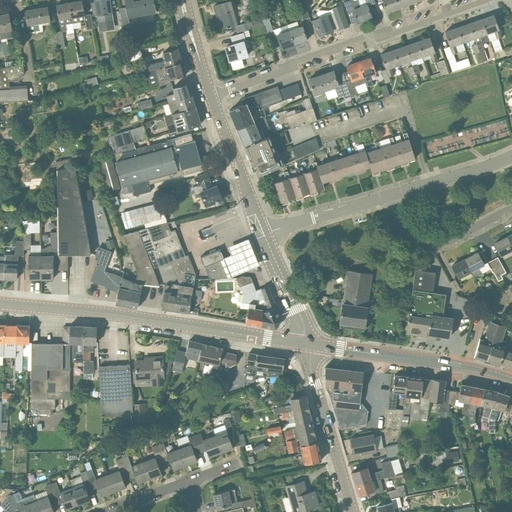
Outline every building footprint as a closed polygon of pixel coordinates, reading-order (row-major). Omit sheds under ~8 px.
[(99,22),(113,20),(108,0),(96,0),(95,0),(99,22)] [(144,0),(133,2),(132,0),(125,0),(126,8),(119,9),(121,19),(122,28),(129,26),(128,18),(155,12),(153,0),(144,0)] [(230,2),(229,0),(221,0),(223,4),(214,6),(215,11),(217,10),(219,18),(222,29),(238,25),(233,11),(230,2)] [(358,0),(353,2),(352,0),(350,0),(344,2),(348,13),(353,11),(357,23),(372,18),(367,6),(367,5),(360,7),(358,0)] [(381,0),(386,13),(399,8),(395,0),(381,0)] [(395,0),(399,8),(411,4),(409,0),(395,0)] [(69,3),(72,24),(80,22),(81,29),(86,28),(87,30),(93,29),(91,15),(84,16),(82,1),(69,3)] [(72,24),(69,3),(56,5),(59,20),(61,32),(66,31),(65,25),(72,24)] [(309,18),(304,4),(298,7),(303,20),(309,18)] [(320,36),(332,31),(340,30),(348,27),(341,6),(333,9),(334,13),(314,21),(320,36)] [(28,24),(49,21),(47,8),(32,10),(32,11),(25,12),(28,24)] [(9,14),(0,15),(0,37),(1,40),(2,48),(3,56),(9,55),(6,39),(14,38),(13,35),(9,14)] [(487,34),(494,31),(497,39),(502,38),(494,15),(482,19),(487,34)] [(272,31),(268,17),(262,19),(264,25),(267,36),(274,34),(272,31)] [(262,18),(256,20),(244,23),(246,30),(264,25),(262,19),(262,18)] [(490,41),(487,34),(482,19),(469,23),(480,52),(482,59),(483,62),(488,60),(484,51),(485,51),(482,44),(490,41)] [(471,47),(474,55),(480,52),(469,23),(457,28),(462,42),(468,40),(471,47)] [(289,31),(294,45),(307,41),(302,26),(289,31)] [(462,42),(457,28),(445,32),(453,55),(458,53),(465,50),(462,43),(462,42)] [(294,45),(289,31),(277,35),(282,49),(294,45)] [(225,47),(230,61),(247,56),(243,42),(246,42),(243,33),(231,37),(233,45),(225,47)] [(56,35),(59,49),(65,49),(62,34),(56,35)] [(430,37),(417,41),(423,56),(430,54),(433,62),(438,60),(430,37)] [(405,46),(410,61),(415,59),(423,56),(417,41),(405,46)] [(393,50),(398,65),(410,61),(405,46),(393,50)] [(139,48),(126,52),(128,61),(142,57),(139,48)] [(155,70),(162,67),(162,68),(182,62),(178,49),(163,53),(165,60),(148,66),(149,71),(153,70),(155,70)] [(398,65),(393,50),(381,55),(386,69),(381,71),(385,84),(390,82),(389,77),(394,75),(391,68),(398,65)] [(497,59),(506,55),(504,50),(495,54),(497,59)] [(370,58),(358,62),(367,87),(373,85),(369,75),(375,73),(370,58)] [(458,70),(454,58),(451,59),(448,60),(452,72),(458,70)] [(80,69),(87,68),(86,61),(79,63),(80,69)] [(162,68),(162,67),(155,70),(159,84),(160,86),(171,83),(170,80),(186,75),(182,62),(162,68)] [(367,87),(358,62),(346,67),(351,81),(347,83),(351,96),(358,94),(354,87),(365,83),(367,87)] [(437,64),(441,75),(447,73),(443,62),(437,64)] [(9,86),(9,82),(18,81),(24,74),(23,65),(0,68),(0,102),(28,101),(27,85),(9,86)] [(413,67),(416,75),(421,73),(418,65),(413,67)] [(413,67),(407,69),(410,77),(416,75),(413,67)] [(333,71),(318,76),(324,91),(334,88),(338,98),(345,96),(345,98),(351,96),(347,83),(338,86),(333,71)] [(324,91),(318,76),(309,80),(314,97),(321,95),(320,93),(324,91)] [(166,96),(168,103),(169,103),(192,95),(188,83),(173,88),(175,94),(166,96)] [(297,84),(291,86),(295,96),(301,94),(297,84)] [(383,98),(387,97),(390,96),(386,85),(380,87),(383,98)] [(285,88),(288,99),(295,96),(291,86),(285,88)] [(244,99),(245,104),(248,103),(260,130),(268,126),(265,116),(262,108),(282,101),(278,91),(277,87),(244,99)] [(285,88),(278,91),(282,101),(288,99),(285,88)] [(171,115),(181,112),(181,113),(189,111),(188,109),(195,107),(192,95),(169,103),(168,103),(171,114),(171,115)] [(139,111),(153,107),(150,100),(137,103),(139,111)] [(248,103),(245,104),(229,111),(244,146),(260,139),(264,138),(260,130),(248,103)] [(171,114),(164,116),(169,134),(177,131),(178,132),(201,124),(195,107),(188,109),(189,111),(181,113),(181,112),(171,115),(171,114)] [(285,111),(274,114),(276,117),(275,118),(277,123),(287,120),(290,129),(317,120),(312,108),(296,114),(294,110),(288,112),(285,111)] [(129,130),(133,142),(146,138),(142,126),(129,130)] [(113,148),(133,142),(129,130),(110,137),(113,148)] [(405,141),(395,144),(394,144),(400,164),(401,167),(406,165),(405,162),(415,159),(407,133),(403,134),(405,141)] [(116,163),(123,186),(126,195),(132,193),(134,196),(136,196),(139,195),(151,191),(149,185),(170,179),(184,175),(193,172),(205,169),(201,157),(200,157),(195,141),(193,141),(191,134),(136,149),(121,153),(123,161),(116,163)] [(264,138),(260,139),(244,146),(253,165),(254,165),(259,176),(283,165),(277,150),(275,151),(269,136),(264,138)] [(393,137),(389,138),(391,145),(381,149),(380,149),(386,168),(387,171),(392,170),(391,167),(400,164),(394,144),(395,144),(393,137)] [(320,149),(317,143),(315,138),(309,141),(314,152),(320,149)] [(303,143),(308,155),(314,152),(309,141),(303,143)] [(121,153),(136,149),(133,142),(113,148),(115,155),(121,153)] [(380,149),(381,149),(378,142),(375,143),(377,150),(366,153),(366,154),(370,167),(373,176),(377,175),(376,171),(386,168),(380,149)] [(297,146),(302,157),(308,155),(303,143),(297,146)] [(296,160),(302,157),(297,146),(291,148),(296,160)] [(366,151),(353,155),(359,173),(365,171),(364,169),(370,167),(366,154),(366,153),(366,151)] [(354,172),(354,175),(359,173),(353,155),(341,159),(346,175),(354,172)] [(107,192),(120,189),(111,158),(98,162),(107,192)] [(346,175),(341,159),(329,163),(335,181),(341,179),(340,177),(346,175)] [(57,170),(67,168),(65,160),(55,162),(57,170)] [(317,167),(318,166),(316,162),(312,163),(315,170),(304,173),(303,174),(310,193),(311,196),(315,195),(314,191),(324,188),(322,182),(317,167)] [(329,163),(318,166),(317,167),(322,182),(330,180),(330,182),(335,181),(329,163)] [(289,178),(295,198),(296,201),(301,199),(300,196),(310,193),(303,174),(304,173),(302,166),(298,168),(300,175),(289,178)] [(58,232),(58,265),(58,268),(68,268),(67,255),(91,255),(89,245),(75,167),(57,170),(57,215),(58,232)] [(287,171),(283,172),(286,179),(275,183),(282,205),(287,204),(286,201),(295,198),(289,178),(287,171)] [(211,188),(209,182),(210,181),(207,174),(195,179),(198,185),(193,187),(196,194),(200,192),(206,206),(222,200),(217,186),(211,188)] [(93,189),(81,191),(83,200),(95,197),(93,189)] [(167,223),(164,216),(163,212),(159,214),(156,204),(122,213),(125,228),(144,223),(146,229),(167,223)] [(41,230),(41,219),(26,220),(26,231),(41,230)] [(167,223),(146,229),(138,230),(153,269),(185,257),(175,230),(171,231),(167,223)] [(142,284),(142,285),(159,286),(153,269),(138,230),(123,235),(137,274),(135,283),(142,284)] [(58,265),(58,232),(50,232),(50,249),(41,250),(41,256),(41,279),(53,279),(53,265),(58,265)] [(31,250),(31,245),(31,233),(23,233),(23,241),(23,250),(31,250)] [(501,256),(511,250),(511,246),(507,237),(494,243),(501,256)] [(260,268),(248,239),(239,243),(229,247),(240,275),(251,271),(260,268)] [(105,242),(108,250),(115,247),(113,240),(105,242)] [(5,254),(5,257),(4,279),(17,280),(18,257),(18,256),(24,256),(23,250),(23,241),(15,241),(14,255),(5,254)] [(100,255),(95,269),(104,271),(110,252),(98,248),(96,254),(100,255)] [(209,279),(227,278),(219,261),(223,259),(219,249),(201,256),(205,267),(209,279)] [(500,276),(493,260),(487,263),(481,251),(477,253),(465,259),(471,271),(471,272),(474,278),(481,274),(490,269),(493,273),(498,282),(502,279),(500,276)] [(41,279),(41,256),(31,256),(28,256),(28,279),(41,279)] [(493,260),(500,276),(506,273),(497,258),(493,260)] [(458,278),(471,272),(471,271),(465,259),(452,266),(458,278)] [(104,271),(95,269),(91,280),(106,286),(106,287),(118,292),(122,278),(110,273),(109,274),(104,271)] [(364,326),(366,315),(370,285),(372,274),(348,270),(340,323),(364,326)] [(436,273),(415,270),(412,290),(432,293),(436,273)] [(263,311),(275,306),(271,295),(268,286),(256,291),(251,277),(242,276),(238,278),(236,278),(239,287),(243,295),(241,302),(240,308),(248,310),(249,308),(263,311)] [(142,284),(135,283),(131,282),(122,278),(118,292),(115,304),(137,309),(142,285),(142,284)] [(455,293),(461,290),(455,280),(450,283),(455,293)] [(162,309),(176,311),(179,286),(172,285),(172,287),(165,285),(162,309)] [(179,286),(176,311),(189,313),(193,288),(179,286)] [(200,303),(202,292),(194,290),(192,301),(200,303)] [(432,293),(412,290),(409,311),(443,316),(446,295),(432,293)] [(281,320),(275,306),(263,311),(249,308),(248,310),(246,323),(276,329),(281,320)] [(443,316),(409,311),(406,333),(436,338),(436,336),(449,338),(452,318),(454,319),(454,318),(443,316)] [(486,361),(498,324),(499,318),(493,316),(485,341),(479,339),(477,346),(474,357),(486,361)] [(511,347),(505,346),(506,342),(500,340),(505,326),(498,324),(486,361),(499,365),(500,364),(511,367),(511,347)] [(9,325),(5,325),(4,342),(4,355),(4,357),(16,358),(16,343),(17,325),(9,325)] [(31,371),(31,343),(29,343),(30,325),(17,325),(16,343),(16,358),(16,371),(23,371),(23,364),(28,364),(28,371),(31,371)] [(70,344),(70,343),(70,325),(69,325),(69,327),(63,327),(63,343),(31,343),(31,371),(31,409),(38,409),(38,415),(51,415),(51,409),(55,409),(56,399),(70,399),(70,344)] [(83,361),(83,351),(83,343),(83,326),(70,326),(70,325),(70,343),(77,343),(77,374),(84,374),(83,370),(83,361)] [(83,343),(83,351),(83,361),(83,370),(84,374),(92,373),(92,361),(90,361),(90,352),(92,352),(92,343),(96,344),(97,327),(83,326),(83,343)] [(171,372),(181,374),(185,358),(199,361),(202,344),(189,341),(186,353),(176,351),(171,372)] [(202,344),(199,361),(209,364),(209,367),(218,369),(218,366),(225,367),(225,371),(228,369),(234,365),(236,355),(228,353),(228,356),(221,355),(222,349),(202,344)] [(285,374),(285,372),(287,359),(248,353),(245,379),(255,381),(262,377),(282,379),(283,373),(285,374)] [(163,385),(163,377),(162,357),(151,358),(151,360),(135,361),(136,379),(152,378),(153,385),(163,385)] [(101,417),(133,415),(130,365),(98,367),(101,417)] [(334,407),(359,410),(364,372),(325,367),(325,387),(326,387),(330,395),(334,407)] [(405,394),(408,377),(394,375),(393,391),(390,391),(388,408),(395,409),(397,392),(405,394)] [(424,378),(408,377),(405,394),(405,403),(410,403),(410,402),(410,395),(420,396),(421,397),(424,379),(424,378)] [(428,399),(431,380),(427,380),(424,379),(421,397),(420,396),(419,404),(410,402),(410,403),(405,403),(404,409),(401,426),(407,426),(409,417),(410,417),(409,420),(427,422),(428,399)] [(448,402),(449,391),(444,390),(445,381),(431,379),(431,380),(428,399),(440,401),(439,407),(438,417),(442,418),(450,417),(449,412),(448,404),(448,402)] [(459,392),(449,391),(448,402),(448,404),(455,406),(463,407),(462,413),(466,414),(472,386),(461,384),(459,392)] [(484,389),(472,386),(466,414),(467,414),(474,416),(477,404),(481,405),(484,389)] [(488,417),(498,392),(484,389),(481,405),(486,407),(482,417),(483,422),(488,421),(488,417)] [(509,396),(498,392),(488,417),(488,433),(495,433),(495,420),(498,421),(502,410),(510,413),(511,406),(511,405),(506,403),(509,396)] [(274,415),(282,413),(309,407),(306,395),(290,399),(292,406),(281,409),(273,410),(274,415)] [(134,422),(146,421),(145,404),(133,405),(134,422)] [(311,419),(309,407),(282,413),(282,416),(280,416),(281,419),(283,419),(287,418),(289,424),(295,423),(311,419)] [(367,411),(359,410),(334,407),(340,428),(366,425),(367,411)] [(388,408),(385,429),(401,431),(401,426),(404,409),(395,409),(388,408)] [(232,412),(233,416),(234,420),(235,423),(245,421),(244,416),(240,417),(238,410),(232,412)] [(226,428),(232,426),(229,419),(223,421),(226,428)] [(314,431),(311,419),(295,423),(297,429),(284,432),(285,435),(286,434),(287,437),(314,431)] [(8,423),(2,423),(2,432),(1,447),(12,447),(12,440),(8,440),(8,423)] [(215,436),(221,453),(233,448),(227,431),(215,436)] [(317,442),(314,431),(287,437),(288,439),(286,439),(289,454),(298,452),(297,447),(317,442)] [(194,436),(201,453),(206,451),(209,457),(221,453),(215,436),(203,440),(200,434),(194,436)] [(377,452),(374,435),(350,439),(353,454),(365,452),(365,454),(377,452)] [(179,449),(185,466),(197,461),(195,455),(201,453),(194,436),(189,438),(191,444),(179,449)] [(297,447),(298,452),(302,451),(303,454),(296,455),(298,465),(321,461),(317,442),(297,447)] [(185,466),(179,449),(167,453),(163,443),(158,445),(164,462),(169,460),(173,470),(185,466)] [(118,445),(120,452),(127,451),(125,444),(118,445)] [(387,458),(397,456),(398,444),(385,447),(387,458)] [(164,462),(158,445),(151,448),(155,457),(143,462),(149,479),(162,474),(158,464),(164,462)] [(447,463),(458,461),(457,451),(445,453),(447,463)] [(149,479),(143,462),(131,466),(128,456),(122,458),(124,465),(129,480),(135,477),(137,483),(149,479)] [(116,461),(118,467),(124,465),(122,458),(116,461)] [(370,475),(367,468),(351,473),(355,484),(373,478),(374,481),(380,479),(380,480),(395,476),(390,460),(381,463),(383,470),(370,475)] [(92,469),(86,472),(93,490),(98,488),(101,496),(114,492),(107,475),(95,479),(92,469)] [(120,470),(107,475),(114,492),(126,487),(120,470)] [(72,488),(78,505),(90,500),(87,492),(93,490),(86,472),(80,474),(83,484),(72,488)] [(384,492),(380,480),(380,479),(374,481),(373,478),(355,484),(358,496),(374,491),(375,495),(384,492)] [(304,489),(305,488),(303,481),(286,486),(293,511),(301,511),(311,509),(311,507),(319,505),(314,491),(305,494),(304,489)] [(50,484),(53,492),(59,490),(56,482),(50,484)] [(53,492),(50,484),(44,487),(47,494),(53,492)] [(399,497),(406,495),(404,486),(396,488),(396,490),(389,492),(390,499),(392,499),(397,498),(399,497)] [(78,505),(72,488),(60,492),(66,509),(78,505)] [(237,503),(234,489),(213,495),(216,508),(237,503)] [(12,511),(18,509),(17,505),(13,495),(7,497),(8,499),(10,505),(12,510),(12,511)] [(36,501),(40,511),(53,511),(48,497),(36,501)] [(397,498),(392,499),(393,503),(377,507),(378,511),(400,511),(399,507),(402,506),(399,497),(397,498)] [(241,508),(243,508),(255,505),(254,498),(239,502),(241,508)] [(19,511),(40,511),(36,501),(24,505),(23,503),(17,505),(18,509),(19,511)]
